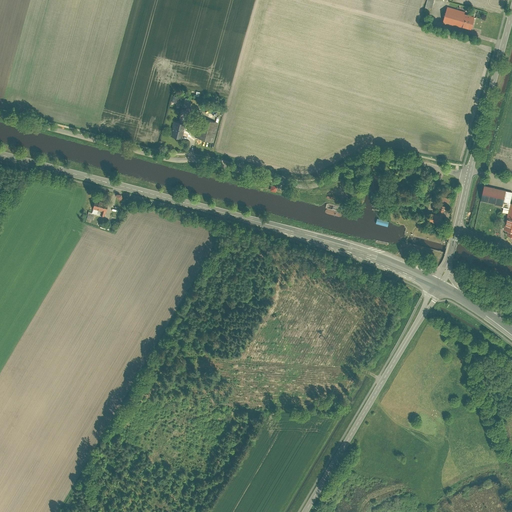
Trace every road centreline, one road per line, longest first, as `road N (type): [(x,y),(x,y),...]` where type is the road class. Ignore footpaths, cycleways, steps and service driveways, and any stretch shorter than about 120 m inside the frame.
road 1 (unclassified): [(0,114),(156,153),(200,156),(289,184),(313,185),(384,156),(468,175)]
road 2 (primary): [(0,154),(341,245),(438,283)]
road 3 (tertiary): [(303,511),(438,283)]
road 4 (track): [(57,511),(152,351)]
road 5 (tertiary): [(511,9),(468,175)]
